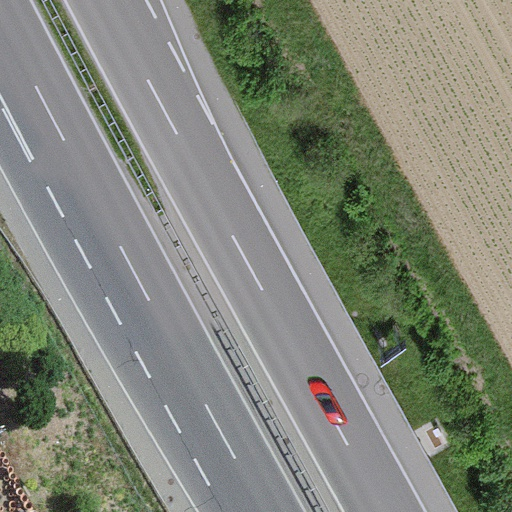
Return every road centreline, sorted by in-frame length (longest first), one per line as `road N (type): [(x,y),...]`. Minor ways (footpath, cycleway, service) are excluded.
road 1 (motorway): [(385,511),(107,0)]
road 2 (motorway): [(0,19),(229,450)]
road 3 (motorway): [(0,37),(229,450)]
